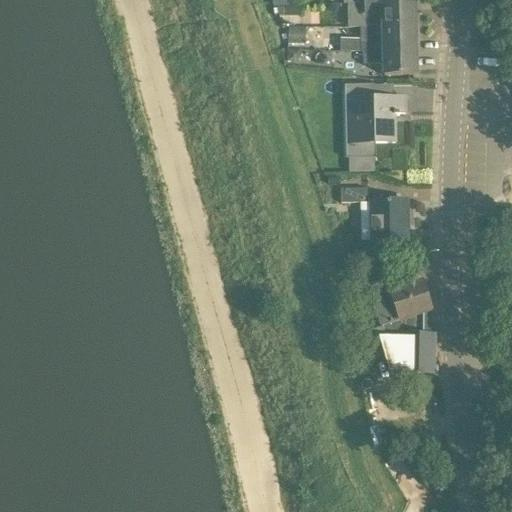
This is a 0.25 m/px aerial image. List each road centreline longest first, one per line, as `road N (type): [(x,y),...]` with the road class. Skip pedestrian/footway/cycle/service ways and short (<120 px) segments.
road 1 (unclassified): [(130,0),(271,511)]
road 2 (tertiary): [(470,511),(449,223),(461,0)]
